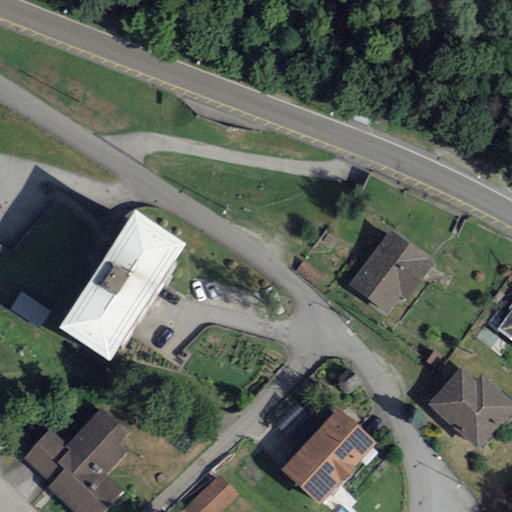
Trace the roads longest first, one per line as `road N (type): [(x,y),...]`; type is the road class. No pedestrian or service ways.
road 1 (tertiary): [(0,4),(358,143),(511,214)]
road 2 (residential): [(0,87),(265,260),(335,331)]
road 3 (residential): [(335,331),(154,511)]
road 4 (residential): [(335,331),(390,399),(417,468),(418,511)]
